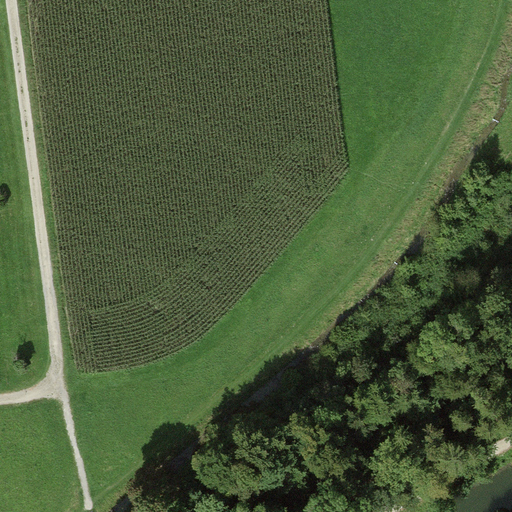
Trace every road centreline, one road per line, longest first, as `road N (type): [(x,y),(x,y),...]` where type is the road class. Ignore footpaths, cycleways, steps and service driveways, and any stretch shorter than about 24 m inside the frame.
road 1 (track): [(14,0),(58,360),(56,383),(0,400)]
road 2 (track): [(511,440),(382,511)]
